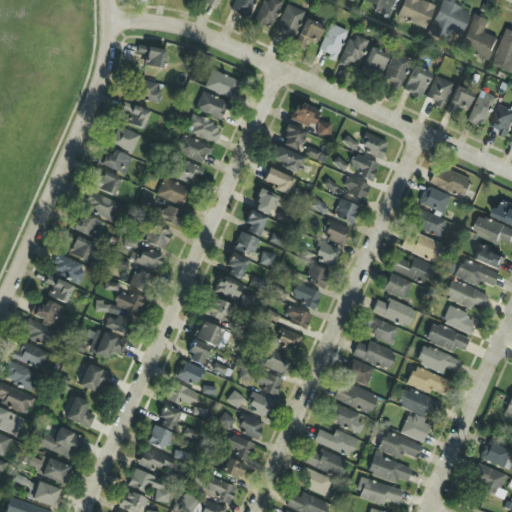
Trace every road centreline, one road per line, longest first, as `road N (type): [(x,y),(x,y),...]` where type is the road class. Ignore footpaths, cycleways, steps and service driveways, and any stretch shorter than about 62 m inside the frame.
road 1 (residential): [(511,172),(195,30),(112,19)]
road 2 (residential): [(259,511),(426,133)]
road 3 (residential): [(256,133),(92,505)]
road 4 (residential): [(111,0),(107,71),(0,318)]
road 5 (residential): [(430,511),(511,324)]
